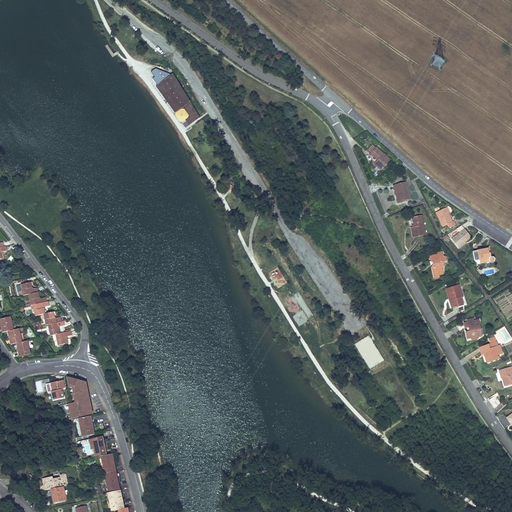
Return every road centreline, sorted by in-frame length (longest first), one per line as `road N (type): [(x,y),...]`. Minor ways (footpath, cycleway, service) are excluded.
road 1 (residential): [(511,447),(389,242),(324,109)]
road 2 (tertiary): [(511,237),(438,189),(335,99)]
road 3 (unclassified): [(153,0),(324,109)]
road 4 (residential): [(0,216),(85,329),(78,366)]
road 5 (residential): [(78,366),(96,377),(111,409),(141,511)]
road 6 (tertiary): [(335,99),(224,0)]
